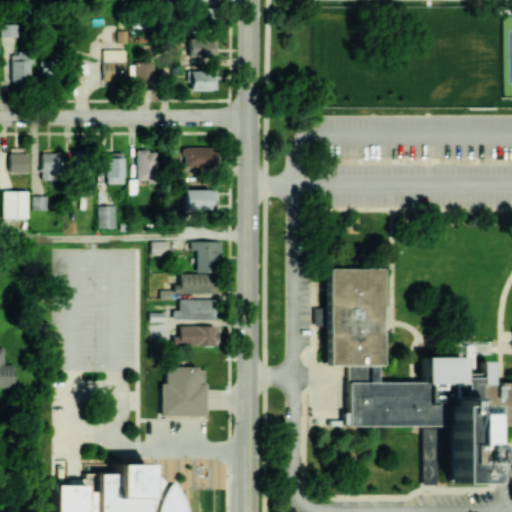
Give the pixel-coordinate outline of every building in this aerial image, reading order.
[(212,0),(196,0),(197,18),(213,18),(212,0)] [(214,39),(187,39),(186,56),(214,56),(214,39)] [(101,80),(123,81),(124,49),(101,49),(101,80)] [(9,81),(29,81),(29,52),(10,52),(9,81)] [(51,75),(52,60),(38,60),(37,75),(51,75)] [(152,60),(132,60),(133,79),(153,79),(152,60)] [(188,90),(215,90),(216,72),(189,71),(188,90)] [(182,167),(212,166),(211,146),(181,147),(182,167)] [(134,179),(152,179),(152,149),(134,149),(134,179)] [(58,151),(38,152),(39,179),(59,178),(58,151)] [(104,183),(122,182),(121,152),(103,152),(104,183)] [(7,172),(27,172),(26,153),(6,154),(7,172)] [(213,208),(213,188),(181,189),(182,209),(213,208)] [(25,189),(0,189),(0,196),(0,218),(25,217),(25,189)] [(30,209),(44,209),(45,195),(30,195),(30,209)] [(113,228),(114,205),(95,205),(95,227),(113,228)] [(166,241),(149,240),(148,254),(166,254),(166,241)] [(194,271),(217,272),(218,240),(188,240),(188,249),(194,249),(194,271)] [(322,268),(323,365),(344,364),(344,427),(445,426),(445,482),(477,483),(478,426),(511,425),(511,381),(487,381),(486,361),(475,361),(475,374),(461,374),(461,357),(419,356),(419,381),(376,381),(377,268),(322,268)] [(171,293),(211,292),(211,273),(177,273),(177,281),(171,281),(171,293)] [(171,309),(170,318),(212,319),(212,299),(176,298),(176,309),(171,309)] [(214,325),(177,325),(177,335),(171,335),(171,345),(214,345),(214,325)] [(0,385),(12,386),(12,364),(2,364),(3,348),(0,348),(0,385)] [(158,415),(202,416),(203,367),(163,366),(163,382),(158,382),(158,415)] [(143,463),(143,470),(159,487),(163,480),(171,496),(175,511),(43,511),(44,480),(81,479),(82,472),(111,472),(111,463),(143,463)]
